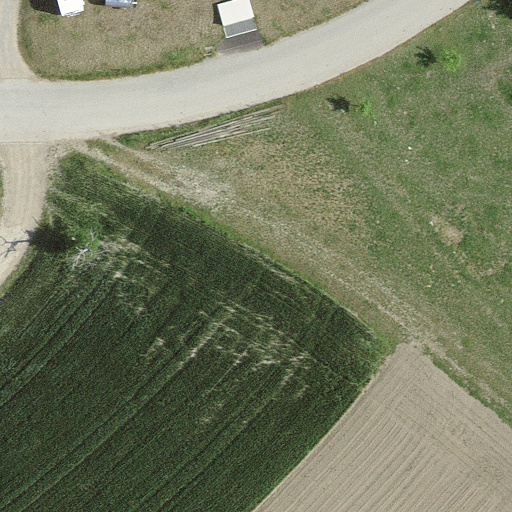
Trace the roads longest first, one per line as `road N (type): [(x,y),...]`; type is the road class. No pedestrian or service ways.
road 1 (unclassified): [(422,0),(230,90),(0,108)]
road 2 (track): [(0,108),(17,201),(0,240)]
